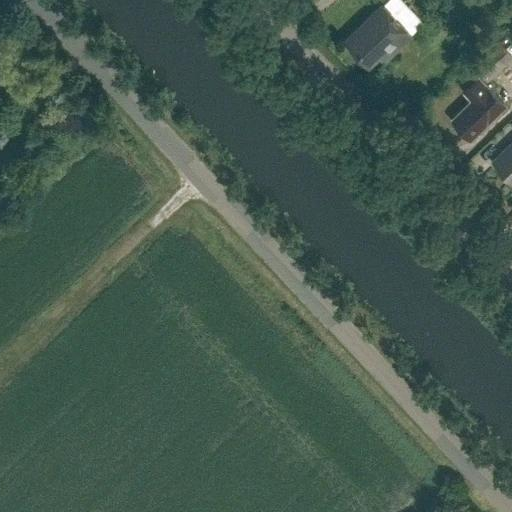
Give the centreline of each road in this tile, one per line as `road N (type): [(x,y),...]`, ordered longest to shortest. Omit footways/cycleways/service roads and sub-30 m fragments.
road 1 (unclassified): [(510,511),(35,0)]
road 2 (unclassified): [(511,272),(253,0)]
